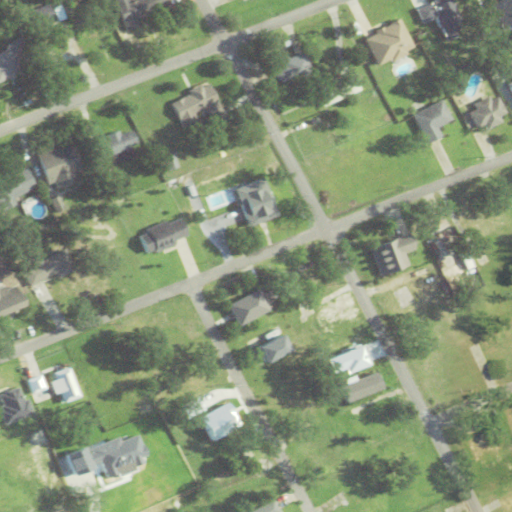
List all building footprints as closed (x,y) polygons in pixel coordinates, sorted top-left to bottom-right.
[(49,0),(58,0),(63,12),(55,15),(49,0)] [(139,25),(126,30),(113,0),(166,0),(168,3),(145,12),(146,15),(136,19),(139,25)] [(423,23),(438,18),(447,41),(466,34),(453,0),(438,0),(417,8),(423,23)] [(511,23),(511,0),(493,0),(505,26),(511,23)] [(18,14),(47,2),(54,19),(24,31),(18,14)] [(0,17),(0,9),(6,7),(11,17),(2,22),(0,17)] [(404,50),(406,53),(391,61),(390,58),(376,65),(363,39),(375,33),(373,30),(382,25),(383,27),(389,23),(388,22),(398,17),(413,46),(404,50)] [(7,77),(0,81),(0,54),(15,46),(11,40),(20,36),(33,60),(23,65),(24,67),(12,73),(14,76),(8,79),(7,77)] [(276,80),(272,70),(276,69),(275,67),(282,64),(280,60),(281,60),(281,58),(287,55),(287,57),(304,51),(310,67),(276,80)] [(354,76),(359,89),(322,106),(314,89),(343,76),(345,80),(354,76)] [(217,107),(209,111),(206,106),(192,112),(198,124),(186,130),(180,119),(178,120),(169,102),(189,92),(188,90),(206,81),(210,88),(211,87),(216,97),(213,98),(217,107)] [(496,93),(474,106),(475,109),(469,113),(480,132),(502,120),(500,116),(507,113),(496,93)] [(410,115),(439,99),(450,119),(435,127),(439,135),(425,143),(410,115)] [(126,131),(126,132),(131,130),(136,143),(131,145),(135,156),(110,167),(107,159),(105,159),(104,156),(98,159),(92,145),(100,141),(106,138),(105,135),(117,129),(119,134),(126,131)] [(52,182),(46,184),(33,149),(66,136),(79,171),(73,174),(75,180),(54,188),(52,182)] [(163,156),(173,153),(177,166),(168,169),(163,156)] [(1,204),(0,204),(0,181),(25,167),(35,185),(12,198),(15,204),(4,210),(1,204)] [(234,189),(248,227),(279,216),(265,178),(234,189)] [(49,199),(58,195),(64,208),(55,212),(49,199)] [(145,255),(177,244),(175,240),(188,235),(181,217),(137,233),(145,255)] [(378,275),(409,268),(406,252),(417,250),(413,236),(372,245),(378,275)] [(21,271),(32,264),(27,256),(37,250),(42,259),(63,247),(75,268),(57,277),(54,272),(29,286),(21,271)] [(0,286),(3,285),(5,289),(14,285),(22,306),(16,309),(16,311),(3,316),(2,315),(0,315),(0,286)] [(240,326),(270,311),(258,289),(229,305),(240,326)] [(260,346),(268,363),(294,352),(286,335),(260,346)] [(53,381),(59,404),(80,399),(71,367),(53,372),(55,380),(53,381)] [(376,380),(379,387),(344,401),(339,386),(369,374),(372,382),(376,380)] [(29,397),(22,399),(19,388),(0,393),(0,403),(5,424),(34,416),(29,397)] [(68,454),(75,477),(96,470),(94,464),(102,461),(107,478),(117,475),(114,467),(134,461),(136,466),(145,464),(142,457),(146,456),(140,435),(121,441),(120,439),(89,448),(68,454)] [(247,511),(270,500),(275,511),(247,511)]
